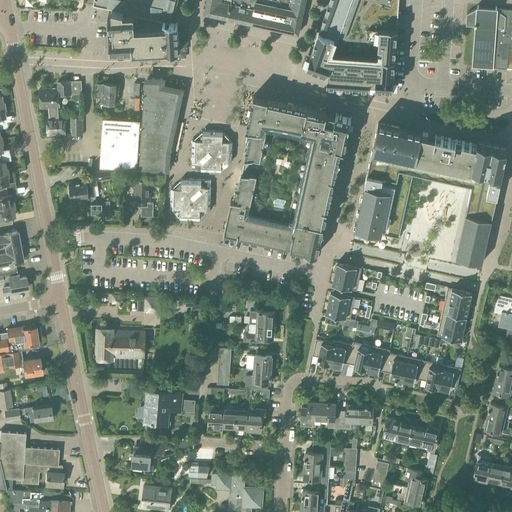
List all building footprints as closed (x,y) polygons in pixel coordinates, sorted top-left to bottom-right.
[(176,0),(94,0),(93,4),(107,7),(112,8),(171,21),(176,0)] [(207,0),(204,13),(227,18),(231,0),(207,0)] [(255,0),(231,0),(227,18),(251,23),(255,0)] [(298,33),(303,12),(284,8),(279,0),(276,0),(275,0),(255,0),(251,23),(298,33)] [(279,0),(284,8),(303,12),(305,0),(279,0)] [(330,0),(315,43),(306,66),(328,73),(328,75),(327,78),(327,84),(335,84),(393,88),(399,0),(330,0)] [(475,26),(472,65),(507,68),(508,57),(503,57),(504,43),(511,43),(511,9),(497,9),(497,7),(478,6),(477,9),(467,14),(466,25),(475,26)] [(112,8),(113,12),(109,12),(111,50),(132,49),(132,53),(161,51),(179,50),(178,23),(171,21),(112,8)] [(39,89),(41,108),(49,107),(49,113),(54,113),(59,113),(58,107),(60,107),(59,94),(82,92),(80,79),(57,81),(57,87),(39,89)] [(139,169),(162,170),(165,170),(166,160),(169,160),(173,129),(169,128),(176,96),(176,93),(175,91),(174,89),(172,87),(169,86),(162,85),(163,79),(151,79),(151,81),(145,80),(142,119),(139,169)] [(116,103),(117,85),(103,83),(103,84),(96,84),(95,96),(102,97),(102,102),(116,103)] [(293,104),(254,95),(246,129),(251,130),(236,200),(231,199),(223,233),(269,243),(294,249),(317,254),(323,227),(339,155),(331,154),(333,145),(341,147),(344,148),(351,116),(293,104)] [(48,117),(48,134),(65,134),(65,116),(59,116),(59,113),(54,113),(49,113),(50,117),(48,117)] [(83,134),(82,116),(71,117),(71,135),(83,134)] [(137,169),(140,120),(103,117),(100,166),(137,169)] [(355,227),(399,237),(407,203),(414,172),(422,174),(472,185),(470,194),(456,256),(480,261),(505,147),(478,141),(477,144),(438,136),(378,123),(355,227)] [(193,139),(192,159),(192,169),(201,169),(201,170),(222,170),(222,168),(223,168),(229,162),(230,161),(232,161),(232,141),(230,141),(230,139),(224,133),(223,133),(223,131),(203,130),(203,132),(202,132),(195,138),(195,139),(193,139)] [(341,147),(333,145),(331,154),(339,155),(341,147)] [(0,172),(8,171),(8,169),(6,169),(5,161),(1,161),(0,158),(0,172)] [(91,172),(92,180),(115,177),(114,169),(91,172)] [(7,174),(9,174),(8,171),(0,172),(0,189),(6,189),(5,184),(9,183),(9,182),(7,174)] [(181,180),(180,180),(174,186),(173,188),(171,187),(170,208),(173,208),(173,209),(179,216),(180,216),(180,218),(200,219),(200,216),(201,217),(208,210),(208,209),(210,209),(211,189),(211,180),(202,179),(181,178),(181,180)] [(150,180),(135,180),(135,182),(133,184),(133,189),(135,190),(135,201),(150,201),(150,180)] [(82,183),(70,185),(70,184),(69,184),(70,192),(69,192),(70,199),(71,199),(71,200),(91,197),(91,199),(95,198),(95,196),(94,186),(91,186),(90,181),(81,182),(82,183)] [(11,193),(7,194),(6,189),(0,189),(0,206),(14,204),(14,201),(12,201),(11,193)] [(110,201),(97,201),(96,201),(95,198),(91,199),(91,203),(91,213),(92,213),(92,212),(105,212),(106,210),(110,210),(110,201)] [(153,217),(153,203),(148,203),(148,207),(142,207),(141,217),(153,217)] [(0,206),(0,225),(12,223),(11,216),(15,215),(13,207),(15,206),(14,204),(0,206)] [(17,231),(0,233),(0,249),(20,245),(17,231)] [(19,263),(19,261),(22,260),(20,245),(0,249),(0,273),(1,273),(8,272),(17,270),(17,266),(19,266),(19,263)] [(361,267),(337,262),(335,273),(359,278),(361,267)] [(17,270),(8,272),(11,286),(3,287),(4,294),(13,293),(12,290),(28,287),(25,276),(20,278),(18,274),(17,270)] [(359,278),(335,273),(333,284),(357,289),(359,278)] [(436,283),(426,281),(425,287),(435,290),(436,283)] [(445,299),(469,304),(472,292),(448,287),(445,299)] [(353,307),(355,296),(331,291),(329,302),(353,307)] [(511,297),(498,294),(495,310),(501,312),(499,324),(508,326),(506,335),(511,336),(511,297)] [(160,298),(146,297),(146,312),(159,312),(160,298)] [(442,311),(466,316),(469,304),(445,299),(442,311)] [(326,313),(327,313),(340,316),(348,318),(350,318),(353,307),(329,302),(326,313)] [(250,316),(249,323),(274,325),(275,312),(250,310),(250,316)] [(442,311),(440,322),(464,328),(466,316),(442,311)] [(325,321),(339,324),(339,323),(340,316),(327,313),(325,321)] [(340,316),(339,323),(357,327),(358,323),(358,320),(340,316)] [(376,326),(378,319),(372,318),(370,325),(358,323),(357,327),(356,330),(374,334),(376,326)] [(394,330),(395,323),(378,319),(376,326),(394,330)] [(206,337),(214,338),(215,323),(207,322),(206,337)] [(464,328),(440,322),(437,335),(461,340),(464,328)] [(244,341),(266,342),(266,338),(273,338),(274,325),(249,323),(249,332),(244,332),(244,341)] [(0,332),(0,350),(6,350),(6,352),(18,350),(18,351),(21,350),(38,347),(35,327),(34,327),(34,324),(7,328),(8,331),(0,332)] [(97,328),(96,358),(113,358),(113,357),(143,358),(144,331),(113,330),(113,328),(97,328)] [(430,337),(420,334),(418,342),(428,344),(430,337)] [(439,347),(440,339),(430,337),(428,344),(439,347)] [(334,342),(316,338),(313,355),(318,356),(318,358),(318,361),(320,362),(319,363),(323,364),(324,362),(330,364),(336,340),(335,340),(334,342)] [(349,363),(354,341),(353,341),(353,344),(336,340),(330,364),(342,367),(343,361),(349,363)] [(354,341),(349,363),(355,364),(354,366),(356,367),(356,368),(360,369),(360,368),(367,369),(372,345),(354,341)] [(385,371),(390,349),(372,345),(367,369),(379,372),(379,369),(385,371)] [(402,380),(407,356),(390,352),(390,349),(385,371),(391,372),(389,377),(395,378),(395,379),(397,379),(402,380)] [(0,366),(9,366),(23,364),(25,374),(34,373),(34,375),(41,374),(41,372),(42,372),(40,356),(20,359),(19,353),(18,351),(18,350),(6,352),(0,353),(0,366)] [(247,368),(254,368),(271,369),(272,356),(247,355),(247,368)] [(421,379),(425,360),(407,356),(402,380),(414,382),(415,377),(421,379)] [(438,388),(443,364),(425,360),(421,379),(426,380),(425,385),(427,385),(427,387),(431,388),(431,386),(438,388)] [(511,363),(511,367),(499,365),(496,378),(511,381),(511,363)] [(457,387),(461,368),(443,364),(438,388),(450,391),(451,385),(457,387)] [(245,386),(251,387),(259,387),(259,382),(270,382),(271,369),(254,368),(254,375),(246,375),(245,386)] [(511,381),(496,378),(493,391),(511,394),(511,388),(511,381)] [(180,379),(179,386),(199,388),(200,380),(199,380),(180,379)] [(250,395),(263,396),(263,388),(259,387),(251,387),(250,395)] [(0,406),(12,405),(10,389),(7,389),(0,389),(0,406)] [(147,390),(146,399),(150,399),(148,421),(144,421),(170,423),(170,416),(166,416),(167,404),(180,405),(181,392),(147,390)] [(302,406),(300,425),(307,426),(313,426),(313,418),(321,419),(322,402),(309,401),(308,407),(302,406)] [(335,410),(335,403),(322,402),(321,419),(328,419),(328,427),(339,428),(340,414),(334,413),(335,410)] [(511,407),(491,402),(488,415),(504,419),(505,412),(511,413),(511,407)] [(4,410),(6,420),(20,418),(19,408),(24,408),(25,413),(31,412),(32,420),(52,417),(50,404),(4,410)] [(346,410),(345,414),(340,414),(339,428),(351,428),(351,421),(359,422),(360,405),(346,404),(346,410)] [(210,405),(208,426),(221,427),(222,427),(222,425),(223,410),(222,410),(219,410),(219,406),(218,405),(216,405),(210,405)] [(360,405),(359,422),(366,422),(365,430),(376,430),(376,425),(372,425),(373,405),(360,405)] [(223,408),(222,410),(223,410),(222,425),(235,426),(236,409),(223,408)] [(247,427),(247,429),(249,429),(249,430),(255,430),(255,429),(261,429),(263,408),(256,408),(256,412),(249,412),(249,411),(248,427),(247,427)] [(249,409),(236,409),(235,426),(247,427),(248,427),(249,411),(249,412),(249,409)] [(484,428),(510,434),(511,428),(507,427),(509,420),(504,419),(488,415),(484,428)] [(399,422),(400,422),(400,420),(387,417),(382,438),(388,439),(389,435),(396,436),(399,422)] [(396,436),(395,438),(408,441),(412,425),(400,422),(399,422),(396,436)] [(425,428),(412,425),(408,441),(421,444),(422,442),(425,428)] [(425,428),(422,442),(428,444),(427,449),(433,450),(435,443),(440,444),(443,431),(438,430),(438,429),(425,426),(425,428)] [(21,482),(37,483),(38,471),(46,471),(46,470),(62,472),(61,466),(57,466),(59,448),(24,446),(25,432),(0,430),(0,460),(4,477),(6,488),(11,488),(12,477),(22,478),(21,482)] [(145,472),(153,472),(154,460),(150,460),(151,452),(157,453),(157,451),(164,451),(165,444),(167,444),(167,438),(142,435),(141,446),(135,445),(132,465),(146,467),(145,472)] [(330,459),(331,447),(316,446),(316,452),(312,451),(306,451),(305,464),(329,466),(330,459)] [(478,456),(474,477),(487,480),(487,478),(491,464),(483,462),(484,457),(478,456)] [(491,464),(487,478),(499,480),(503,464),(504,464),(505,460),(503,458),(494,456),(492,457),(492,458),(491,464)] [(388,462),(377,460),(376,465),(387,468),(388,462)] [(210,463),(189,462),(189,477),(207,478),(210,463)] [(425,464),(424,471),(433,473),(435,463),(427,462),(427,464),(425,464)] [(310,478),(314,478),(314,483),(314,484),(328,485),(329,473),(329,466),(305,464),(304,477),(310,478)] [(499,480),(511,483),(511,466),(504,464),(503,464),(499,480)] [(374,471),(386,474),(387,468),(376,465),(374,471)] [(423,471),(408,467),(406,477),(407,479),(410,479),(408,487),(424,490),(427,478),(421,476),(423,471)] [(62,472),(46,470),(46,471),(45,483),(62,485),(63,472),(62,472)] [(373,477),(384,480),(386,474),(374,471),(373,477)] [(244,486),(245,474),(219,473),(212,473),(212,483),(217,484),(216,488),(231,489),(230,509),(228,509),(227,511),(248,511),(249,506),(262,507),(264,487),(244,486)] [(372,483),(383,486),(384,480),(373,477),(372,483)] [(310,483),(310,489),(303,489),(302,502),(326,504),(327,504),(328,485),(314,484),(314,483),(310,483)] [(144,484),(142,506),(170,509),(172,487),(144,484)] [(398,492),(397,498),(415,502),(415,504),(423,506),(425,498),(423,498),(424,490),(408,487),(402,485),(400,492),(398,492)] [(28,511),(67,511),(69,500),(72,497),(72,496),(69,493),(60,493),(60,491),(43,490),(43,491),(11,489),(11,488),(6,488),(6,489),(9,500),(11,511),(19,511),(19,506),(29,507),(28,511)] [(359,511),(352,510),(354,502),(343,500),(340,511),(359,511)] [(326,511),(327,511),(326,511),(326,504),(302,502),(301,511),(326,511)]
